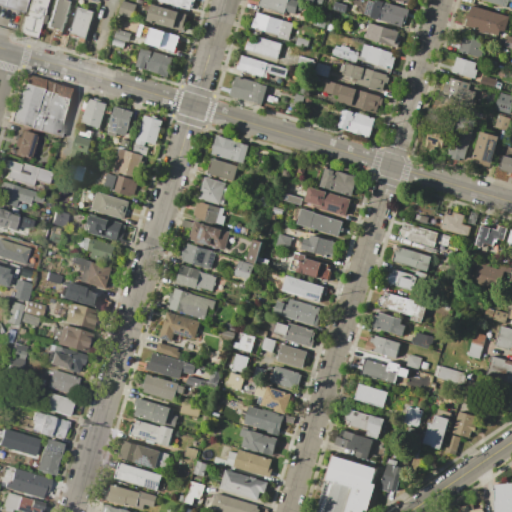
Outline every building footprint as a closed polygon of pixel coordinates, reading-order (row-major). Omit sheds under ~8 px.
[(0,0),(24,0),(21,12),(0,5),(0,0)] [(45,0),(43,9),(41,14),(45,16),(43,24),(38,22),(33,38),(16,33),(21,16),(23,16),(24,12),(23,11),(25,7),(26,7),(26,5),(25,4),(26,2),(27,2),(27,0),(45,0)] [(52,0),(66,0),(70,1),(61,31),(45,26),(52,0)] [(192,0),(190,11),(158,1),(158,0),(192,0)] [(259,0),(292,0),(303,3),(301,11),(296,10),(295,14),(285,11),(284,14),(258,6),(259,0)] [(375,0),(409,10),(406,20),(405,20),(403,28),(369,18),(375,0)] [(511,0),(480,0),(505,8),(507,1),(511,2),(511,0)] [(123,1),(136,5),(132,19),(119,15),(123,1)] [(352,3),(364,7),(360,18),(348,15),(352,3)] [(152,4),(188,15),(182,32),(147,21),(152,4)] [(472,5),(510,17),(505,33),(500,31),(498,36),(466,26),(472,5)] [(77,7),(93,12),(84,42),(77,40),(78,38),(69,35),(70,34),(68,33),(77,7)] [(254,10),(258,11),(258,13),(293,24),(288,41),(276,37),(277,35),(251,28),(254,18),(252,18),(254,10)] [(328,23),(335,25),(333,32),(326,29),(328,23)] [(369,23),(399,32),(397,40),(400,41),(398,49),(365,39),(369,23)] [(140,25),(179,37),(175,52),(146,43),(147,40),(136,37),(137,34),(135,33),(137,26),(139,27),(140,25)] [(117,29),(131,33),(128,42),(114,38),(117,29)] [(463,36),(482,42),(480,48),(484,49),(481,58),(458,51),(463,36)] [(257,37),(281,44),(277,59),(245,50),(248,39),(252,40),(251,42),(255,43),(257,37)] [(297,37),(309,41),(307,48),(295,45),(297,37)] [(511,48),(503,46),(506,37),(511,38),(511,48)] [(113,39),(124,43),(123,48),(112,45),(113,39)] [(364,44),(393,53),(391,57),(395,58),(391,69),(357,59),(358,55),(360,56),(364,44)] [(358,55),(357,59),(356,63),(332,55),(333,53),(331,53),(332,49),(334,50),(335,46),(339,47),(340,46),(349,48),(348,50),(358,53),(358,55)] [(141,48),(173,57),(168,76),(136,66),(141,48)] [(241,56),(267,63),(263,78),(233,68),(234,63),(237,64),(238,61),(240,62),(241,56)] [(299,56),(315,61),(312,73),(296,68),(299,56)] [(456,57),(476,63),(475,69),(477,70),(474,79),(449,72),(451,66),(453,66),(456,57)] [(491,59),(498,61),(495,69),(489,67),(491,59)] [(317,62),(331,66),(327,78),(313,74),(317,62)] [(346,62),(387,75),(387,76),(389,77),(387,84),(385,83),(382,92),(355,84),(356,80),(342,75),(343,72),(340,71),(342,64),(345,65),(346,62)] [(267,63),(288,70),(285,79),(268,73),(266,79),(263,78),(267,63)] [(22,73),(74,89),(58,137),(7,120),(22,73)] [(236,75),(268,85),(262,106),(230,96),(236,75)] [(483,76),(497,80),(496,82),(494,88),(481,84),(483,76)] [(450,77),(470,84),(468,89),(476,92),(472,106),(443,98),(446,90),(443,89),(446,82),(448,83),(450,77)] [(327,81),(383,98),(381,106),(378,105),(376,114),(337,102),(339,97),(323,92),(327,81)] [(301,87),(307,90),(306,95),(299,93),(301,87)] [(500,92),(511,95),(511,108),(510,114),(494,109),(500,92)] [(296,94),(304,97),(302,105),(293,102),(296,94)] [(305,97),(311,99),(309,106),(303,104),(305,97)] [(88,98),(106,104),(98,130),(92,128),(93,126),(81,122),(88,98)] [(114,106),(133,112),(125,137),(116,134),(115,137),(107,135),(108,131),(106,131),(114,106)] [(342,109),(375,119),(369,139),(336,129),(342,109)] [(461,112),(477,117),(464,159),(460,158),(459,161),(451,158),(451,156),(448,154),(461,112)] [(498,114),(510,118),(506,131),(494,127),(498,114)] [(144,115),(162,121),(155,145),(145,142),(144,146),(136,143),(144,115)] [(430,125),(447,130),(442,150),(435,147),(434,151),(423,148),(430,125)] [(22,128),(41,134),(32,160),(13,154),(15,148),(13,147),(16,137),(19,138),(22,128)] [(81,129),(91,132),(89,138),(79,135),(81,129)] [(481,131),(499,137),(489,168),(471,162),(481,131)] [(77,135),(91,140),(87,153),(73,149),(77,135)] [(217,136),(249,145),(243,164),(211,155),(212,149),(213,144),(214,144),(217,136)] [(122,139),(129,141),(127,148),(120,146),(122,139)] [(135,144),(148,148),(145,155),(132,151),(135,144)] [(111,172),(119,148),(142,156),(135,178),(119,173),(119,175),(111,172)] [(268,153),(263,161),(259,158),(264,150),(268,153)] [(503,155),(511,157),(511,173),(498,169),(503,155)] [(212,159),(238,167),(233,183),(207,175),(212,159)] [(0,177),(6,160),(20,165),(20,163),(52,173),(46,191),(0,177)] [(68,162),(87,168),(83,182),(64,176),(68,162)] [(325,167),(357,177),(351,197),(319,187),(325,167)] [(283,171),(290,173),(288,179),(281,177),(283,171)] [(107,173),(117,176),(113,190),(103,187),(107,173)] [(118,175),(137,181),(132,197),(113,191),(118,175)] [(204,177),(225,184),(224,187),(228,188),(223,206),(219,205),(219,206),(198,199),(204,177)] [(0,181),(45,196),(42,204),(30,200),(28,204),(17,201),(15,207),(0,202),(0,181)] [(309,187),(350,199),(345,216),(312,206),(313,204),(304,201),(309,187)] [(96,192),(129,202),(123,220),(91,210),(96,192)] [(284,193),(302,199),(300,205),(282,200),(284,193)] [(199,202),(224,209),(222,216),(225,217),(223,225),(215,223),(215,224),(194,218),(195,216),(193,215),(196,203),(199,203),(199,202)] [(274,207),(283,209),(281,217),(272,214),(274,207)] [(301,209),(342,221),(341,227),(344,228),(342,233),(339,232),(338,237),(296,224),(301,209)] [(0,210),(16,216),(11,231),(0,227),(0,210)] [(55,210),(67,214),(63,228),(51,224),(55,210)] [(452,211),(464,215),(462,224),(471,226),(467,237),(440,229),(445,213),(451,215),(452,211)] [(471,212),(478,214),(475,225),(468,223),(471,212)] [(42,214),(50,216),(48,223),(40,221),(42,214)] [(90,214),(125,225),(121,239),(119,238),(117,242),(84,232),(90,214)] [(421,215),(429,218),(427,225),(419,222),(421,215)] [(20,216),(28,218),(25,226),(18,223),(20,216)] [(194,221),(230,232),(224,251),(188,240),(194,221)] [(404,222),(451,237),(448,247),(436,243),(434,248),(400,237),(399,233),(400,229),(402,228),(404,222)] [(236,224),(249,228),(246,236),(234,232),(236,224)] [(481,225),(496,230),(498,225),(507,228),(503,241),(497,239),(496,243),(495,242),(493,247),(483,244),(482,247),(475,245),(481,225)] [(51,226),(61,230),(58,239),(48,236),(51,226)] [(511,229),(510,229),(503,255),(511,257),(511,229)] [(279,234),(292,238),(288,250),(275,246),(279,234)] [(310,234),(337,242),(332,259),(300,249),(304,238),(308,240),(310,234)] [(81,236),(115,247),(109,265),(89,259),(90,255),(85,253),(86,250),(77,247),(78,244),(76,244),(78,237),(80,237),(81,236)] [(0,256),(0,239),(29,249),(24,264),(0,256)] [(65,240),(72,243),(70,249),(63,247),(65,240)] [(253,240),(262,243),(258,257),(256,263),(256,265),(246,262),(253,240)] [(187,244),(216,252),(210,270),(182,261),(183,256),(181,256),(184,247),(186,248),(187,244)] [(393,251),(398,252),(400,248),(432,257),(427,273),(390,261),(393,251)] [(294,252),(331,263),(329,269),(331,269),(327,282),(284,269),(287,258),(292,260),(294,252)] [(73,256),(111,269),(104,289),(78,280),(81,272),(76,271),(78,266),(70,263),(73,256)] [(256,263),(258,257),(268,260),(267,266),(256,263)] [(238,260),(254,265),(249,280),(244,278),(233,275),(238,260)] [(480,263),(482,264),(483,260),(489,262),(488,266),(504,271),(501,281),(477,273),(480,263)] [(182,265),(201,271),(200,273),(196,286),(195,290),(176,284),(182,265)] [(0,266),(6,268),(4,273),(8,274),(4,287),(0,285),(0,266)] [(386,283),(390,272),(392,273),(393,269),(414,276),(416,271),(427,274),(421,294),(386,283)] [(64,287),(44,281),(47,272),(62,276),(60,282),(65,283),(64,287)] [(200,273),(216,277),(212,291),(196,286),(200,273)] [(286,276),(324,287),(319,302),(281,291),(286,276)] [(15,279),(31,283),(25,302),(12,298),(14,290),(12,289),(15,279)] [(61,297),(64,287),(65,283),(66,282),(86,289),(86,290),(101,295),(100,299),(106,301),(103,310),(61,297)] [(175,288),(216,300),(209,322),(168,309),(170,303),(168,302),(171,293),(173,294),(175,288)] [(384,291),(415,301),(414,304),(426,307),(421,324),(409,320),(411,316),(379,306),(378,303),(379,299),(382,297),(384,291)] [(289,299),(320,308),(317,316),(319,317),(316,327),(273,313),(277,301),(287,304),(289,299)] [(27,300),(45,305),(41,318),(23,312),(27,300)] [(11,302),(23,306),(17,326),(5,322),(11,302)] [(63,321),(69,302),(100,312),(94,331),(63,321)] [(443,303),(451,305),(449,311),(441,309),(443,303)] [(486,308),(493,310),(491,319),(483,316),(486,308)] [(495,310),(507,313),(504,323),(492,319),(495,310)] [(167,312),(200,322),(194,340),(180,336),(178,344),(159,339),(167,312)] [(379,312),(401,319),(400,324),(405,325),(402,336),(371,327),(375,315),(378,316),(379,312)] [(20,321),(23,313),(39,318),(37,326),(20,321)] [(225,322),(238,326),(236,332),(223,328),(225,322)] [(288,326),(285,335),(275,332),(277,323),(288,326)] [(289,323),(315,331),(312,339),(313,340),(311,348),(284,340),(285,335),(288,326),(289,323)] [(62,325),(93,334),(87,354),(56,344),(62,325)] [(501,325),(511,328),(511,350),(495,345),(501,325)] [(258,329),(267,331),(266,337),(256,334),(258,329)] [(224,330),(234,333),(232,340),(221,337),(224,330)] [(416,331),(433,337),(431,344),(429,343),(427,349),(412,344),(412,342),(411,341),(412,336),(414,337),(416,331)] [(242,333),(255,337),(250,353),(232,348),(234,341),(239,343),(242,333)] [(474,333),(486,336),(479,359),(467,356),(474,333)] [(369,334),(400,343),(395,359),(364,349),(369,334)] [(264,337),(275,340),(272,353),(261,349),(264,337)] [(257,339),(262,340),(257,358),(252,356),(257,339)] [(159,342),(178,348),(177,352),(182,353),(180,359),(156,352),(159,342)] [(14,343),(27,347),(27,349),(30,349),(28,356),(25,355),(24,360),(10,356),(14,343)] [(47,364),(48,362),(44,360),(49,344),(86,356),(83,366),(80,365),(78,374),(47,364)] [(282,345),(307,352),(302,369),(277,362),(282,345)] [(153,353),(196,366),(193,375),(181,372),(179,380),(145,370),(148,362),(150,362),(153,353)] [(236,354),(249,358),(247,367),(250,369),(248,375),(231,370),(236,354)] [(409,355),(422,359),(418,370),(405,366),(409,355)] [(491,355),(505,360),(504,363),(511,365),(511,384),(485,376),(491,355)] [(7,369),(10,357),(23,361),(19,373),(7,369)] [(361,374),(363,365),(360,364),(361,358),(386,365),(388,361),(400,364),(394,384),(361,374)] [(422,362),(429,364),(427,370),(420,368),(422,362)] [(437,365),(462,373),(458,385),(433,378),(437,365)] [(276,366),(299,373),(294,390),(271,383),(276,366)] [(402,366),(408,368),(406,374),(400,372),(402,366)] [(255,367),(267,370),(265,378),(253,375),(255,367)] [(51,370),(79,378),(73,396),(46,387),(51,370)] [(212,370),(218,372),(215,383),(209,381),(212,370)] [(231,373),(245,377),(241,391),(227,386),(231,373)] [(146,374),(178,384),(178,385),(184,387),(182,395),(175,393),(173,401),(139,391),(141,383),(143,384),(146,374)] [(188,376),(217,385),(214,393),(186,385),(188,376)] [(359,384),(387,392),(383,408),(354,399),(359,384)] [(431,385),(436,386),(432,397),(428,395),(431,385)] [(266,387),(291,394),(285,415),(273,411),(274,409),(256,404),(258,396),(263,397),(266,387)] [(466,389),(476,392),(472,406),(462,403),(466,389)] [(48,394),(72,402),(68,416),(43,408),(48,394)] [(12,403),(14,395),(25,398),(23,406),(12,403)] [(136,398),(174,409),(172,414),(178,416),(174,428),(132,415),(135,406),(134,406),(136,398)] [(182,401),(201,407),(197,418),(179,413),(182,401)] [(249,406),(262,410),(262,409),(284,415),(278,437),(243,426),(249,406)] [(407,406),(423,411),(418,428),(402,423),(407,406)] [(347,408),(384,420),(378,440),(365,436),(366,431),(342,424),(347,408)] [(437,415),(438,409),(452,413),(450,419),(437,415)] [(33,411),(69,422),(64,440),(52,436),(51,438),(36,433),(36,431),(28,429),(28,427),(21,425),(23,417),(31,420),(33,411)] [(459,412),(476,417),(474,424),(476,425),(474,432),(471,431),(469,439),(452,433),(459,412)] [(203,414),(210,416),(208,423),(201,421),(203,414)] [(424,444),(431,422),(433,423),(435,415),(437,415),(450,419),(441,449),(424,444)] [(135,420),(159,427),(159,425),(173,429),(168,447),(128,434),(131,423),(134,424),(135,420)] [(0,435),(2,428),(38,439),(33,456),(0,446),(0,435)] [(341,429),(373,439),(367,459),(355,455),(356,451),(336,445),(341,429)] [(249,431),(277,439),(272,457),(241,447),(245,436),(247,437),(249,431)] [(450,434),(460,438),(455,455),(444,452),(450,434)] [(44,439),(62,444),(53,475),(35,469),(44,439)] [(123,440),(170,454),(164,472),(118,458),(123,440)] [(186,447),(198,450),(195,459),(184,456),(186,447)] [(238,450),(273,460),(268,478),(233,467),(235,460),(228,458),(231,451),(237,453),(238,450)] [(0,451),(9,454),(7,460),(0,458),(0,451)] [(361,511),(362,510),(366,511),(375,484),(371,483),(376,469),(332,455),(313,511),(361,511)] [(197,460),(208,463),(204,477),(193,474),(197,460)] [(120,462),(162,475),(159,482),(165,484),(162,493),(115,479),(120,462)] [(380,489),(388,463),(403,468),(395,494),(380,489)] [(14,467),(49,479),(43,500),(3,487),(6,480),(9,481),(14,467)] [(225,470),(268,483),(265,492),(259,490),(257,500),(220,488),(225,470)] [(190,481),(205,485),(201,499),(194,497),(186,495),(190,481)] [(511,483),(511,500),(511,511),(493,511),(492,501),(494,501),(492,485),(511,483)] [(110,484),(140,493),(141,491),(156,496),(153,507),(144,504),(142,511),(134,508),(135,506),(126,503),(125,506),(105,500),(110,484)] [(5,492),(1,507),(20,511),(39,511),(42,503),(5,492)] [(214,493),(210,509),(219,511),(257,511),(259,509),(255,508),(256,505),(214,493)] [(186,495),(194,497),(191,505),(184,503),(186,495)] [(99,511),(102,503),(131,511),(99,511)]
